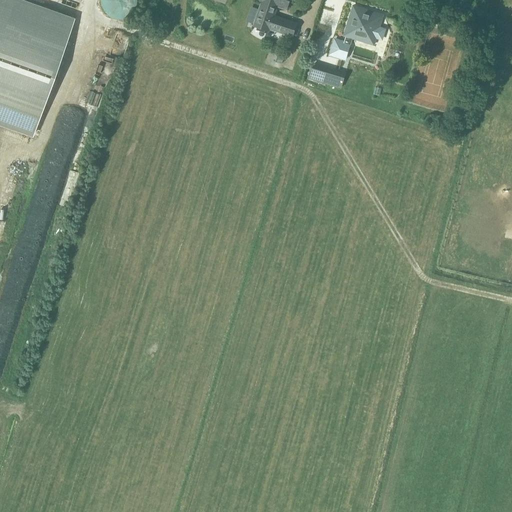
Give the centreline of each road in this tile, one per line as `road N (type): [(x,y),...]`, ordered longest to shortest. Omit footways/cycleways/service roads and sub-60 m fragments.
road 1 (track): [(511,301),(423,279),(306,91),(85,13),(90,0)]
road 2 (track): [(11,144),(46,145),(85,13)]
